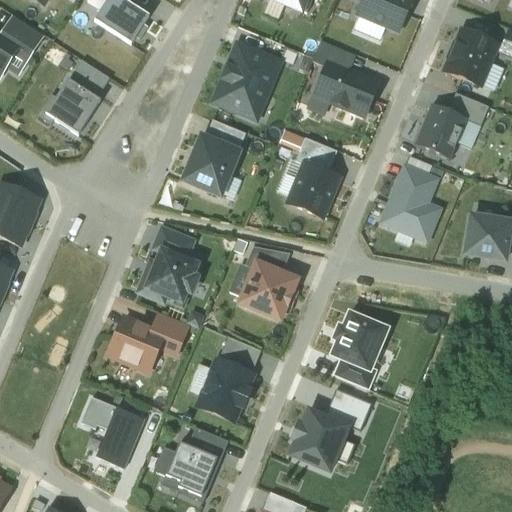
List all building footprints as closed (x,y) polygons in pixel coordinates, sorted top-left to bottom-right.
[(32,0),(49,11),(56,0),(32,0)] [(148,20),(117,0),(108,0),(93,24),(130,48),(148,20)] [(266,0),(300,14),(306,0),(266,0)] [(414,0),(361,0),(353,20),(398,39),(414,0)] [(0,29),(0,82),(5,86),(10,78),(19,84),(48,40),(15,20),(6,33),(0,29)] [(511,33),(509,32),(499,55),(511,59),(511,33)] [(496,48),(462,33),(444,75),(478,89),(496,48)] [(312,65),(325,71),(327,67),(334,51),(335,50),(320,44),(312,65)] [(279,66),(237,48),(213,105),(255,123),(279,66)] [(327,67),(348,75),(354,59),(334,51),(327,67)] [(97,102),(109,81),(80,63),(67,83),(97,102)] [(348,75),(327,67),(325,71),(314,98),(329,104),(363,118),(376,87),(348,75)] [(67,83),(46,118),(79,139),(101,104),(97,102),(67,83)] [(455,96),(447,115),(466,122),(465,124),(480,130),(488,110),(455,96)] [(324,118),(329,104),(314,98),(312,97),(306,111),(324,118)] [(465,124),(466,122),(447,115),(430,108),(414,148),(449,163),(465,124)] [(204,142),(238,156),(245,137),(212,123),(204,142)] [(201,141),(183,184),(219,200),(238,156),(204,142),(201,141)] [(304,167),(328,177),(337,154),(304,141),(295,165),(304,169),(304,167)] [(304,169),(295,165),(290,163),(277,195),(291,200),(304,169)] [(291,200),(288,207),(321,221),(338,181),(328,177),(304,167),(304,169),(291,200)] [(435,183),(404,171),(382,226),(425,244),(436,218),(423,212),(435,183)] [(32,205),(0,193),(0,244),(16,251),(32,205)] [(510,226),(471,219),(464,257),(504,263),(505,255),(510,226)] [(157,262),(141,303),(182,319),(203,265),(190,261),(195,248),(160,234),(150,259),(157,262)] [(268,253),(252,250),(245,269),(254,273),(256,268),(261,270),(268,253)] [(261,270),(256,268),(254,273),(240,307),(278,323),(295,284),(261,270)] [(0,296),(0,297),(10,275),(0,270),(0,296)] [(125,328),(111,364),(146,378),(156,353),(177,361),(188,331),(159,319),(151,339),(125,328)] [(385,337),(348,322),(342,335),(338,333),(331,350),(335,352),(329,366),(366,382),(385,337)] [(260,354),(227,340),(217,364),(251,378),(260,354)] [(217,364),(216,364),(197,410),(232,425),(239,409),(242,410),(243,408),(240,407),(244,396),(247,398),(248,395),(245,394),(252,378),(251,378),(217,364)] [(143,422),(108,408),(89,456),(124,470),(143,422)] [(349,428),(305,411),(285,464),(329,480),(349,428)] [(163,480),(158,494),(206,511),(230,445),(183,428),(173,455),(162,452),(153,476),(163,480)] [(0,511),(12,490),(0,483),(2,480),(0,479),(0,511)]
